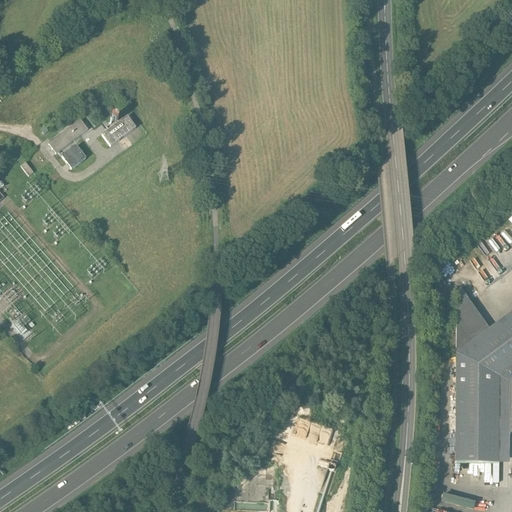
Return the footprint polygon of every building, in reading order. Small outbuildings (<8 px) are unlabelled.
[(125,116),(100,135),(108,145),(133,126),(125,116)] [(47,145),(54,154),(85,130),(79,121),(47,145)] [(75,147),(61,157),(69,169),(83,158),(75,147)] [(24,162),(19,165),(27,177),(32,173),(24,162)] [(456,295),(456,358),(489,332),(459,292),(456,295)] [(456,358),(454,466),(509,466),(509,437),(511,434),(511,315),(489,332),(456,358)] [(301,419),(296,435),(329,446),(334,429),(301,419)] [(473,511),(475,506),(443,498),(440,507),(460,511),(473,511)]
